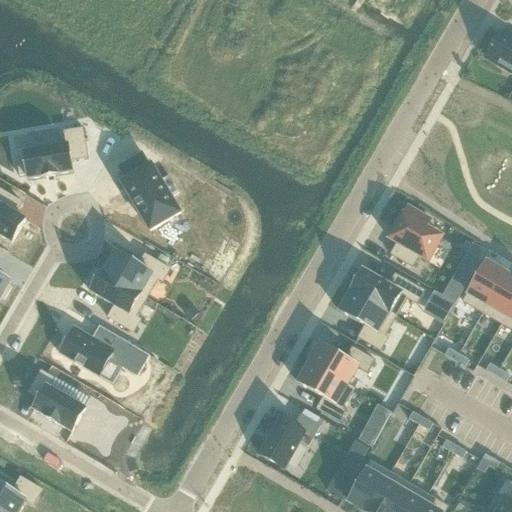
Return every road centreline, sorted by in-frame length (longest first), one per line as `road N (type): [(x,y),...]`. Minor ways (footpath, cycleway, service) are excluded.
road 1 (residential): [(175,511),(476,0)]
road 2 (residential): [(0,417),(167,511)]
road 3 (residential): [(59,248),(48,224),(53,211),(77,200),(98,216),(100,229),(96,242),(72,253)]
